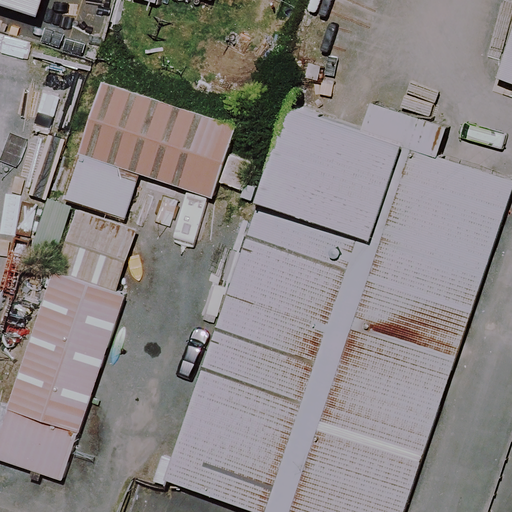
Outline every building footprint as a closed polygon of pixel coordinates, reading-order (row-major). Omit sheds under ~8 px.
[(48,0),(3,0),(45,13),(48,0)] [(171,22),(156,61),(246,95),(261,57),(171,22)] [(6,31),(2,44),(0,42),(0,161),(15,166),(46,71),(54,47),(6,31)] [(511,45),(502,75),(511,78),(511,45)] [(240,126),(108,83),(84,151),(144,172),(216,196),(240,126)] [(370,129),(298,104),(171,477),(274,511),(408,511),(511,206),(511,174),(443,152),(453,124),(380,100),(370,129)] [(144,172),(84,151),(68,197),(128,218),(144,172)] [(129,295),(59,271),(0,441),(0,458),(65,481),(129,295)]
